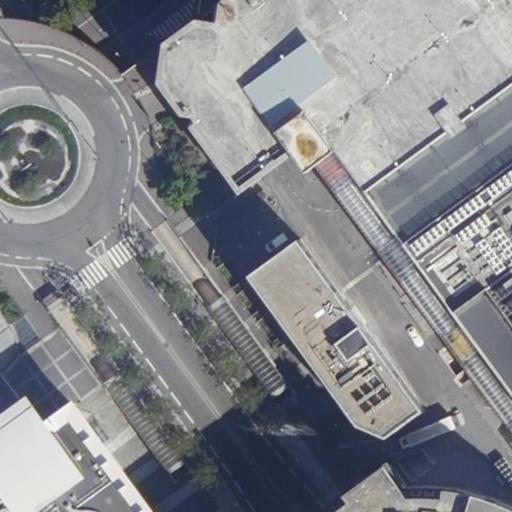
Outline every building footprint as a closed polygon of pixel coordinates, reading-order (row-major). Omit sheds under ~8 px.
[(511,0),(223,0),(218,4),(215,22),(197,20),(181,31),(166,42),(163,64),(160,83),(175,103),(182,113),(191,114),(195,121),(191,124),(240,192),(265,173),(293,153),(307,172),(318,164),(335,151),(365,192),(417,263),(455,314),(495,368),(511,392),(511,0)] [(511,437),(511,392),(495,368),(455,314),(417,263),(365,192),(335,151),(318,164),(511,428),(511,435),(511,436),(511,437)] [(302,242),(253,277),(362,427),(390,439),(428,412),(370,334),(302,242)] [(291,388),(224,297),(217,303),(208,308),(276,400),(285,393),(291,388)] [(182,464),(117,372),(107,380),(100,385),(166,477),(174,470),(182,464)] [(2,374),(0,375),(0,511),(151,511),(76,405),(43,429),(2,374)] [(429,488),(407,487),(389,462),(343,496),(355,511),(511,511),(511,509),(475,494),(429,488)] [(355,511),(343,496),(341,498),(321,511),(355,511)]
